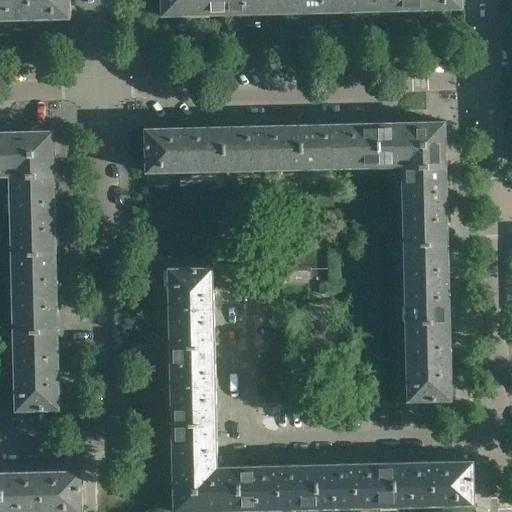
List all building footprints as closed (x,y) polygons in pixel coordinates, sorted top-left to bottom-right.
[(0,0),(0,19),(71,18),(70,0),(0,0)] [(229,14),(228,0),(162,0),(163,16),(229,14)] [(306,12),(305,0),(228,0),(229,14),(306,12)] [(384,10),(383,0),(305,0),(306,12),(384,10)] [(463,8),(462,0),(383,0),(384,10),(463,8)] [(447,166),(446,121),(380,123),(381,167),(403,166),(403,167),(447,166)] [(381,167),(380,123),(302,125),(303,169),(381,167)] [(303,169),(302,125),(225,126),(226,170),(303,169)] [(226,170),(225,126),(146,128),(147,172),(226,170)] [(55,175),(54,130),(0,131),(0,175),(11,176),(55,175)] [(449,243),(447,166),(403,167),(405,244),(449,243)] [(57,253),(55,175),(11,176),(13,254),(57,253)] [(451,321),(449,243),(405,244),(407,322),(451,321)] [(59,330),(57,253),(13,254),(15,331),(59,330)] [(215,347),(214,302),(213,267),(169,268),(171,348),(215,347)] [(453,400),(451,337),(451,321),(407,322),(409,401),(453,400)] [(61,409),(59,346),(59,330),(15,331),(17,410),(61,409)] [(217,425),(215,347),(171,348),(173,426),(217,425)] [(241,510),(240,466),(218,466),(217,425),(173,426),(175,511),(241,510)] [(475,504),(474,460),(395,462),(396,506),(475,504)] [(396,506),(395,462),(317,464),(318,508),(396,506)] [(318,508),(317,464),(240,466),(241,510),(318,508)] [(83,511),(82,470),(3,472),(4,511),(83,511)]
